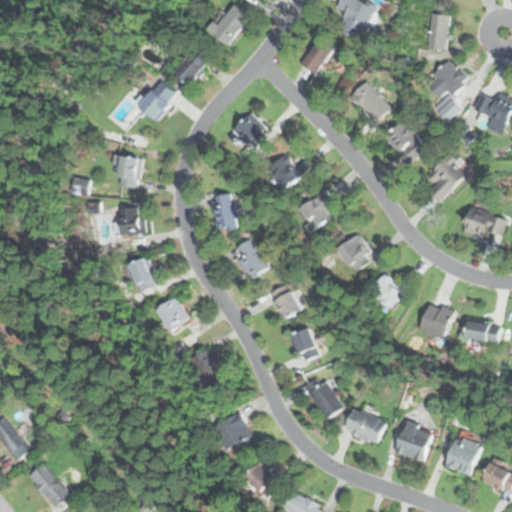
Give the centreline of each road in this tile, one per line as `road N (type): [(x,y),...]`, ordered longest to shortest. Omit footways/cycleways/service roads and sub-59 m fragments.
road 1 (residential): [(299,0),(196,131),(180,189),(187,244),(298,442),(348,476),(449,511)]
road 2 (residential): [(258,60),(354,159),(416,242),(457,271),(511,282)]
